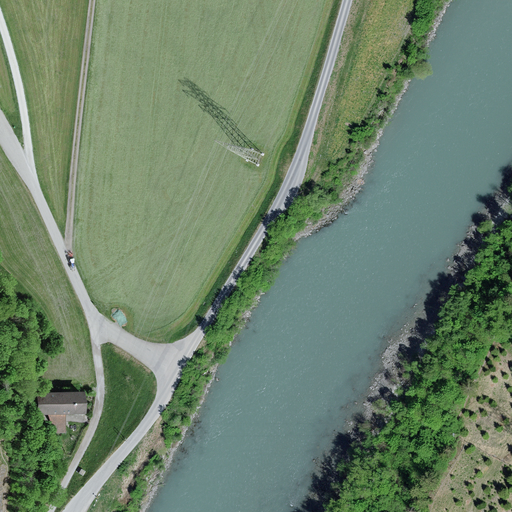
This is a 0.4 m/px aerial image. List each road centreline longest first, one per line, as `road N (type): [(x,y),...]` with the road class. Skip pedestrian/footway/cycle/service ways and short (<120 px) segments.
road 1 (track): [(179,367),(112,335),(92,316),(7,137)]
road 2 (track): [(66,254),(91,0)]
road 3 (track): [(50,511),(99,411),(92,316)]
road 4 (track): [(33,184),(0,21)]
